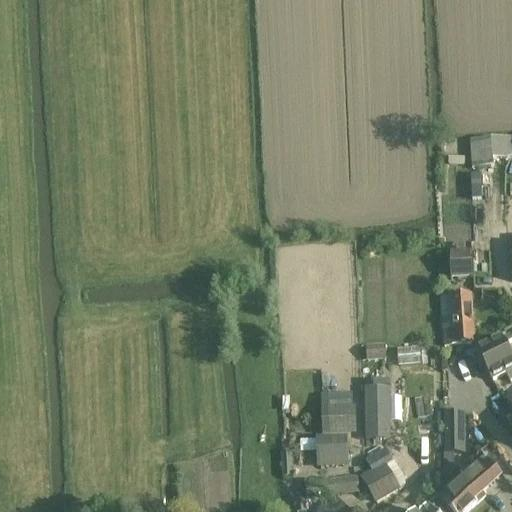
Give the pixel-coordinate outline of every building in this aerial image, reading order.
[(481,176),(470,177),(471,202),(482,201),(481,176)] [(469,263),(469,254),(450,255),(452,281),(473,280),(472,263),(469,263)] [(472,311),(471,297),(441,299),(445,348),(475,346),(472,311)] [(511,342),(510,338),(478,354),(493,382),(506,375),(511,384),(511,383),(511,358),(510,360),(504,348),(511,343),(511,342)] [(386,362),(385,347),(366,348),(367,363),(386,362)] [(421,366),(419,349),(397,352),(398,369),(421,366)] [(373,391),(364,391),(365,443),(391,442),(390,390),(373,391)] [(357,437),(355,395),(327,396),(329,437),(344,438),(357,437)] [(464,415),(443,414),(442,454),(463,454),(464,415)] [(345,458),(344,438),(329,437),(328,437),(322,438),(324,460),(345,458)] [(385,451),(365,463),(372,475),(384,468),(393,463),(392,462),(385,451)] [(291,454),(281,455),(283,479),(292,479),(291,454)] [(454,457),(443,457),(443,479),(454,479),(454,457)] [(500,479),(486,463),(465,482),(460,477),(442,494),(445,497),(442,500),(452,511),(471,511),(485,500),(481,495),(500,479)] [(371,476),(362,480),(375,502),(397,490),(385,471),(384,468),(372,475),(371,476)] [(305,486),(306,498),(323,496),(323,500),(360,495),(357,479),(305,486)] [(306,511),(305,502),(295,502),(295,511),(306,511)] [(344,511),(338,503),(327,511),(344,511)]
